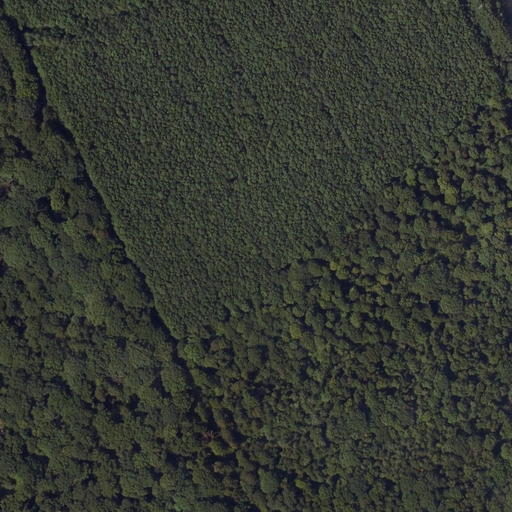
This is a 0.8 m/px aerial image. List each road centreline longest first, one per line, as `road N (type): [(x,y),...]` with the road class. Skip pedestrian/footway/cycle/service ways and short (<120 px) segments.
road 1 (track): [(0,3),(255,511)]
road 2 (track): [(0,507),(180,359)]
